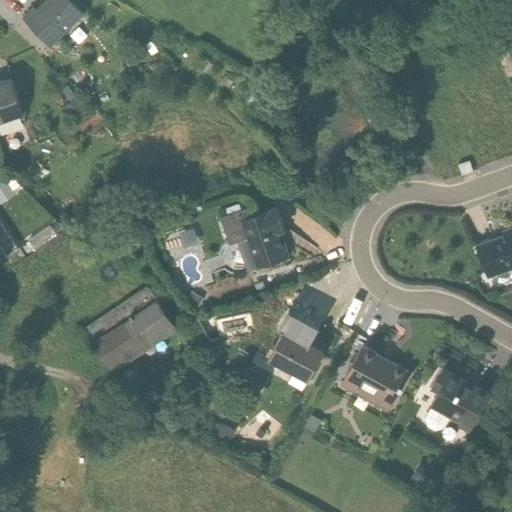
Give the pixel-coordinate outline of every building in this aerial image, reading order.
[(83,17),(67,0),(46,0),(34,11),(32,9),(21,20),(48,49),(83,17)] [(9,81),(0,84),(0,125),(22,118),(9,81)] [(286,232),(277,206),(229,222),(246,272),(289,257),(281,234),(286,232)] [(0,260),(16,251),(0,224),(0,260)] [(503,235),(476,245),(488,279),(511,270),(511,227),(502,231),(503,235)] [(175,330),(148,286),(81,330),(112,373),(175,330)] [(325,350),(285,328),(269,359),(308,380),(325,350)] [(411,371),(363,344),(340,384),(387,410),(411,371)] [(491,394),(444,365),(431,387),(437,391),(429,404),(469,428),(491,394)]
